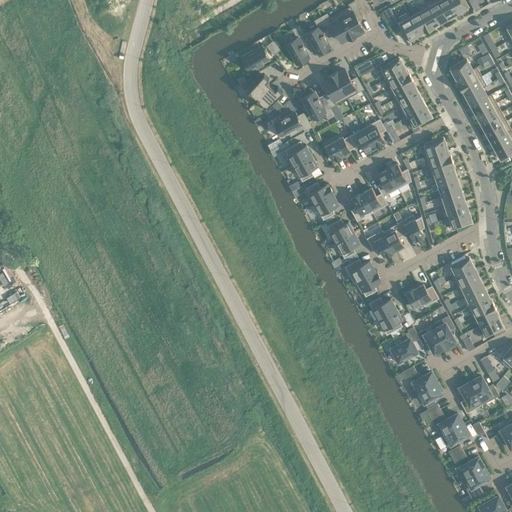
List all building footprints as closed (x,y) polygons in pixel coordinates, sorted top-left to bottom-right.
[(349,6),(339,11),(353,36),(358,33),(357,32),(363,28),(357,17),(362,14),(354,0),(348,4),(349,6)] [(437,0),(428,0),(426,1),(438,23),(448,18),(437,0)] [(437,0),(448,18),(457,13),(450,0),(437,0)] [(450,0),(457,13),(467,7),(462,0),(450,0)] [(426,1),(417,6),(429,29),(435,26),(434,25),(438,23),(426,1)] [(407,12),(419,33),(423,31),(424,32),(429,29),(417,6),(416,7),(418,11),(410,16),(408,11),(407,12)] [(389,7),(382,11),(390,25),(397,21),(389,7)] [(353,36),(339,11),(329,17),(327,13),(321,16),(327,28),(333,26),(341,41),(347,37),(348,39),(353,36)] [(409,39),(419,33),(407,12),(397,17),(402,26),(401,26),(405,34),(406,33),(409,39)] [(318,26),(307,32),(318,52),(329,46),(326,41),(327,40),(323,33),(322,34),(321,32),(327,28),(321,16),(314,20),(318,26)] [(511,24),(503,30),(509,40),(511,37),(511,24)] [(285,44),(296,64),(309,56),(301,42),(307,39),(299,25),(293,29),(297,37),(285,44)] [(279,49),(272,41),(267,45),(274,54),(279,49)] [(269,58),(262,46),(242,58),(248,69),(256,65),(256,66),(263,62),(263,61),(269,58)] [(485,55),(477,59),(479,65),(483,63),(488,60),(485,55)] [(386,65),(378,70),(383,80),(405,68),(399,58),(394,61),(393,60),(385,64),(386,65)] [(464,61),(463,60),(456,64),(456,65),(451,68),(456,78),(477,66),(476,66),(472,68),(467,59),(464,61)] [(370,60),(356,68),(359,75),(374,67),(370,60)] [(482,75),(477,66),(456,78),(458,82),(457,83),(460,87),(482,75)] [(338,70),(333,73),(346,98),(363,88),(356,77),(351,80),(345,68),(339,72),(338,70)] [(407,72),(405,68),(383,80),(388,89),(411,77),(408,71),(407,72)] [(269,78),(264,73),(246,93),(248,95),(251,91),(257,97),(254,100),(255,101),(271,84),(266,80),(269,78)] [(326,77),(327,78),(323,81),(329,92),(323,95),(328,102),(330,107),(336,103),(346,98),(333,73),(326,77)] [(486,84),(482,75),(460,87),(462,92),(463,91),(466,96),(486,84)] [(414,82),(411,77),(388,89),(394,99),(415,87),(413,83),(414,82)] [(275,89),(271,84),(255,101),(256,102),(259,99),(265,105),(262,108),(264,110),(282,90),(278,86),(275,89)] [(487,85),(486,84),(466,96),(471,105),(491,93),(487,95),(482,87),(487,85)] [(394,99),(399,108),(421,96),(415,87),(394,99)] [(325,113),(331,109),(330,107),(328,102),(322,105),(314,91),(301,98),(312,118),(325,112),(325,113)] [(496,102),(491,93),(471,105),(476,113),(496,102)] [(426,106),(421,96),(399,108),(404,118),(426,106)] [(282,105),(276,100),(272,105),(278,110),(282,105)] [(501,111),(496,102),(476,113),(481,122),(501,111)] [(336,103),(330,107),(331,109),(334,114),(337,120),(344,116),(336,103)] [(431,115),(426,106),(404,118),(409,127),(418,123),(419,124),(426,120),(426,119),(431,115)] [(506,120),(501,111),(481,122),(485,131),(506,120)] [(282,119),(275,123),(281,135),(289,130),(291,134),(303,127),(305,130),(311,126),(303,112),(297,116),(295,112),(289,115),(289,114),(282,118),(282,119)] [(379,118),(364,127),(375,146),(374,146),(375,147),(385,141),(380,132),(385,129),(379,118)] [(511,129),(506,120),(485,131),(490,140),(511,129)] [(388,126),(385,128),(388,133),(389,135),(395,132),(391,125),(388,126)] [(364,127),(349,135),(355,146),(360,143),(365,151),(374,146),(375,146),(364,127)] [(511,129),(490,140),(495,149),(511,140),(507,132),(511,129)] [(342,135),(325,145),(333,160),(343,154),(343,153),(350,149),(355,146),(349,135),(344,138),(342,135)] [(420,146),(424,157),(447,149),(444,138),(437,140),(437,139),(429,141),(429,143),(420,146)] [(300,140),(284,149),(293,165),(311,154),(306,144),(303,146),(300,140)] [(511,152),(511,140),(495,149),(501,159),(511,152)] [(447,149),(424,157),(427,167),(452,158),(450,153),(449,153),(447,149)] [(311,154),(293,165),(302,181),(313,174),(310,169),(317,165),(311,154)] [(452,158),(427,167),(431,177),(454,169),(453,165),(454,164),(452,158)] [(397,162),(386,168),(387,168),(398,187),(411,180),(408,170),(407,168),(402,171),(397,162)] [(398,187),(387,168),(377,174),(382,182),(377,185),(381,192),(383,196),(388,193),(398,187)] [(454,169),(431,177),(431,178),(435,176),(439,186),(458,179),(454,169)] [(296,195),(305,190),(299,179),(289,185),(296,195)] [(458,179),(439,186),(442,196),(461,190),(458,179)] [(316,181),(305,187),(314,203),(333,193),(327,182),(319,186),(316,181)] [(362,192),(361,192),(370,208),(372,212),(387,203),(383,196),(381,192),(376,195),(371,187),(362,192)] [(398,187),(390,192),(398,206),(406,201),(398,187)] [(461,190),(442,196),(445,206),(465,200),(461,190)] [(370,208),(361,192),(362,192),(362,191),(351,197),(356,206),(351,209),(357,220),(363,217),(361,213),(370,208)] [(333,193),(314,203),(323,219),(334,213),(331,207),(338,203),(333,193)] [(465,200),(445,206),(449,216),(468,210),(465,200)] [(394,212),(398,220),(403,218),(399,210),(394,212)] [(468,210),(449,216),(453,227),(472,221),(468,210)] [(397,223),(398,222),(404,233),(409,231),(414,240),(424,234),(420,227),(424,225),(421,214),(415,218),(412,213),(397,222),(397,223)] [(341,218),(327,225),(335,241),(354,231),(348,221),(344,223),(341,218)] [(383,230),(383,231),(393,250),(394,250),(403,245),(399,236),(404,233),(398,222),(397,223),(383,230)] [(382,229),(366,237),(374,250),(379,247),(384,256),(394,250),(393,250),(383,231),(383,230),(382,229)] [(354,231),(335,241),(344,257),(355,251),(352,246),(360,241),(354,231)] [(475,267),(470,257),(451,266),(456,276),(452,278),(475,267)] [(359,258),(344,266),(353,282),(357,280),(357,279),(375,269),(369,259),(362,263),(359,258)] [(7,260),(2,263),(13,284),(18,281),(7,260)] [(479,277),(475,267),(452,278),(457,288),(479,277)] [(373,284),(381,279),(375,269),(357,279),(357,280),(365,295),(376,289),(373,284)] [(444,275),(437,277),(440,283),(446,281),(444,275)] [(479,277),(457,288),(462,298),(484,287),(479,277)] [(416,286),(405,292),(413,306),(422,301),(424,305),(438,297),(431,285),(426,288),(423,283),(416,287),(416,286)] [(489,296),(484,287),(462,298),(466,296),(470,305),(466,307),(489,296)] [(380,296),(369,302),(378,318),(396,308),(390,297),(383,301),(380,296)] [(489,296),(466,307),(471,317),(495,306),(492,300),(491,300),(489,296)] [(497,311),(495,306),(471,317),(476,315),(480,325),(498,316),(496,312),(497,311)] [(396,308),(378,318),(387,334),(402,325),(399,320),(402,318),(396,308)] [(448,315),(432,324),(445,346),(446,346),(455,340),(449,329),(454,326),(448,315)] [(498,316),(480,325),(485,335),(503,326),(498,316)] [(432,324),(434,328),(425,333),(422,329),(417,332),(419,337),(423,343),(428,341),(434,352),(444,347),(445,346),(432,324)] [(410,354),(417,350),(410,338),(412,337),(414,340),(419,337),(417,332),(413,326),(408,329),(409,331),(403,334),(406,339),(391,347),(392,349),(389,350),(395,361),(398,359),(398,361),(405,357),(410,354)] [(509,368),(511,365),(511,345),(511,346),(506,352),(507,353),(501,361),(509,368)] [(416,371),(413,365),(402,371),(405,377),(416,371)] [(499,377),(494,369),(488,372),(493,381),(499,377)] [(421,376),(418,372),(410,376),(419,391),(437,381),(437,380),(431,370),(421,376)] [(471,380),(470,380),(483,403),(499,394),(493,383),(487,386),(481,375),(472,380),(471,380)] [(470,380),(469,381),(460,386),(466,398),(461,401),(467,412),(483,403),(470,380)] [(438,382),(437,381),(419,391),(427,406),(435,402),(433,397),(443,391),(438,382)] [(437,403),(423,411),(426,416),(440,408),(437,403)] [(446,419),(440,408),(426,416),(428,421),(429,421),(437,437),(464,423),(463,421),(463,422),(458,412),(446,419)] [(511,424),(509,419),(511,423),(501,429),(511,447),(511,446),(511,424)] [(479,421),(473,424),(479,435),(485,432),(479,421)] [(464,424),(464,423),(437,437),(443,447),(469,433),(464,424)] [(460,444),(449,450),(452,456),(463,450),(460,444)] [(466,455),(463,450),(452,456),(455,461),(466,455)] [(483,465),(478,455),(456,468),(462,478),(484,466),(484,465),(483,465)] [(485,467),(484,466),(462,478),(467,488),(473,500),(484,494),(478,483),(490,476),(485,467)] [(491,498),(486,501),(479,505),(483,511),(497,511),(505,508),(498,495),(491,498)]
